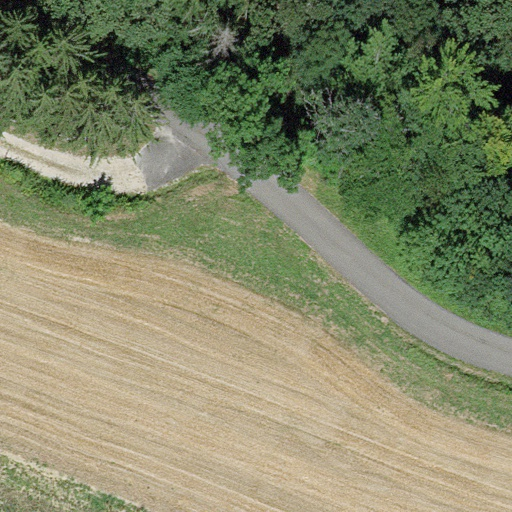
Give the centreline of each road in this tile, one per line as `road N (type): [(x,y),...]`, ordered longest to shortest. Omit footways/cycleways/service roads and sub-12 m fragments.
road 1 (unclassified): [(511,358),(422,319),(216,140),(57,34),(0,9)]
road 2 (track): [(0,139),(103,176),(132,174),(216,140)]
